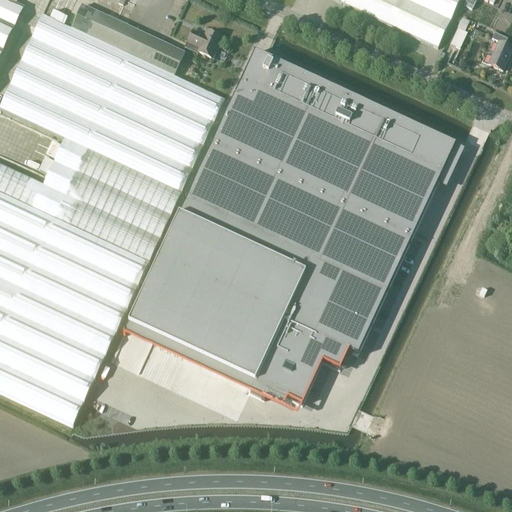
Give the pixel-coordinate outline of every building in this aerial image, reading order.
[(0,0),(0,61),(24,9),(4,0),(0,0)] [(461,0),(329,0),(437,51),(461,0)] [(469,0),(467,7),(473,9),(476,0),(469,0)] [(83,7),(72,31),(174,79),(185,55),(165,46),(155,41),(141,34),(140,35),(134,32),(134,31),(129,29),(128,26),(109,18),(106,18),(94,13),(83,7)] [(0,394),(73,429),(149,265),(224,102),(174,79),(72,31),(43,17),(0,109),(0,111),(57,138),(36,184),(0,167),(0,394)] [(472,25),(462,20),(450,46),(460,51),(472,25)] [(193,32),(187,44),(199,50),(198,54),(213,60),(222,39),(207,32),(204,39),(201,37),(201,36),(193,32)] [(503,73),(511,52),(511,49),(505,46),(507,40),(495,34),(492,41),(498,43),(488,66),(503,73)] [(231,105),(123,337),(125,338),(130,327),(155,339),(254,385),(249,395),(249,396),(264,403),(268,395),(267,395),(270,390),(287,398),(286,400),(292,402),(291,403),(295,405),(302,408),(322,365),(331,369),(339,373),(348,354),(358,358),(383,304),(413,239),(440,182),(455,148),(464,152),(465,151),(255,54),(231,105)]
